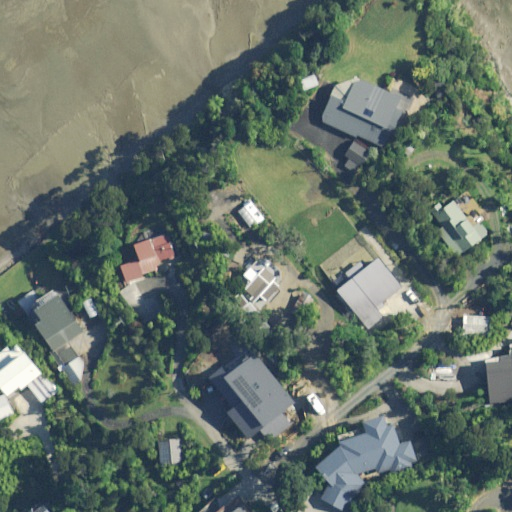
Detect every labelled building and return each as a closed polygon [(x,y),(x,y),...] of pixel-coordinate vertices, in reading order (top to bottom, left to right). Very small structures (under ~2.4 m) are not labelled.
[(320,84),(316,74),(302,79),(305,90),(320,84)] [(407,101),(359,79),(348,102),(335,96),(323,120),(357,136),(358,134),(386,147),(402,114),(407,101)] [(347,152),(352,155),(344,166),(356,173),(364,162),(371,152),(355,141),(347,152)] [(470,208),(459,194),(435,213),(444,225),(438,230),(456,252),(460,249),(463,253),(489,233),(480,220),(475,224),(465,211),(470,208)] [(175,257),(168,235),(136,245),(142,261),(123,267),(127,279),(157,269),(158,273),(170,269),(167,259),(175,257)] [(383,317),(380,312),(388,306),(384,301),(402,287),(380,259),(367,270),(361,262),(349,272),(355,279),(340,291),(369,328),(383,317)] [(280,281),(265,265),(242,286),(257,302),(280,281)] [(144,301),(130,284),(120,292),(146,325),(165,310),(152,295),(144,301)] [(73,385),(82,380),(84,365),(78,355),(68,340),(82,331),(60,296),(37,310),(44,322),(39,325),(53,348),(51,349),(47,351),(60,371),(64,369),(73,385)] [(491,316),(466,315),(466,333),(491,334),(491,316)] [(43,373),(16,341),(0,353),(0,383),(10,396),(21,386),(24,389),(43,373)] [(273,379),(247,347),(222,367),(252,406),(269,392),(264,386),(273,379)] [(511,356),(489,358),(491,403),(511,401),(511,356)] [(56,392),(45,378),(32,388),(43,402),(56,392)] [(0,418),(13,412),(5,394),(0,395),(0,418)] [(249,419),(230,397),(218,407),(237,429),(249,419)] [(365,423),(368,432),(342,443),(316,466),(332,483),(323,496),(345,511),(346,511),(367,481),(360,476),(380,468),(382,472),(393,467),(395,473),(415,465),(413,459),(418,457),(410,438),(401,442),(393,422),(389,424),(385,415),(365,423)] [(184,462),(183,440),(161,440),(162,462),(184,462)] [(249,511),(240,500),(225,511),(249,511)]
